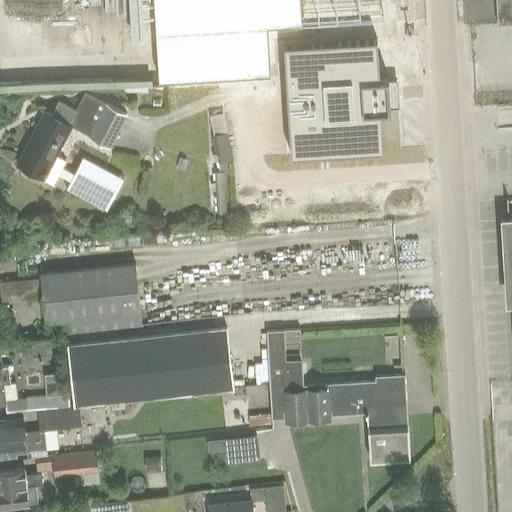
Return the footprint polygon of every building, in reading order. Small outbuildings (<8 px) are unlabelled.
[(159,0),(165,84),(270,77),(267,35),(352,30),(350,0),(159,0)] [(381,0),(350,0),(352,30),(355,30),(384,27),(381,0)] [(511,0),(497,0),(498,23),(511,22),(511,0)] [(377,38),(284,43),(291,154),(384,148),(381,109),(390,109),(387,76),(379,77),(377,38)] [(76,110),(59,101),(51,115),(44,111),(16,165),(54,185),(59,175),(71,181),(74,174),(62,168),(66,162),(57,157),(73,127),(89,135),(88,136),(110,148),(128,115),(85,93),(76,110)] [(228,133),(213,136),(219,166),(221,172),(224,172),(228,171),(226,162),(234,161),(228,133)] [(107,210),(124,179),(83,157),(67,189),(107,210)] [(179,158),(177,168),(184,169),(187,160),(179,158)] [(221,172),(215,172),(217,212),(226,212),(224,172),(221,172)] [(41,278),(0,282),(2,300),(43,296),(47,336),(143,326),(136,262),(40,272),(41,278)] [(228,327),(68,344),(74,404),(235,387),(228,327)] [(284,330),(268,331),(272,419),(366,414),(367,417),(369,416),(372,460),(409,458),(404,371),(375,373),(376,381),(303,385),(302,359),(286,360),(284,330)] [(24,340),(0,342),(0,348),(1,354),(25,351),(24,340)] [(5,398),(18,397),(16,382),(10,383),(8,366),(2,366),(2,364),(0,364),(0,399),(5,399),(5,398)] [(5,398),(5,399),(6,400),(6,410),(68,404),(67,393),(18,397),(5,398)] [(40,430),(81,426),(79,406),(38,411),(40,430)] [(0,432),(25,431),(24,422),(29,421),(28,417),(24,418),(23,414),(0,415),(0,432)] [(271,414),(259,415),(260,426),(272,425),(271,414)] [(25,431),(0,432),(0,455),(8,455),(8,451),(43,448),(41,430),(25,431)] [(257,435),(207,439),(208,451),(226,449),(258,446),(257,435)] [(96,451),(79,452),(30,457),(31,474),(26,474),(25,468),(0,470),(0,506),(38,503),(36,485),(43,484),(42,477),(47,477),(46,471),(56,470),(56,477),(98,473),(96,451)] [(161,456),(145,457),(146,471),(162,471),(161,456)] [(282,486),(262,488),(263,499),(264,511),(270,511),(285,510),(282,486)] [(252,499),(209,504),(209,511),(254,511),(252,501),(252,499)]
